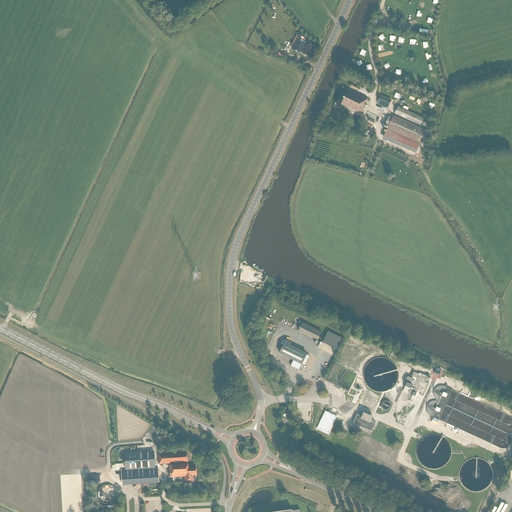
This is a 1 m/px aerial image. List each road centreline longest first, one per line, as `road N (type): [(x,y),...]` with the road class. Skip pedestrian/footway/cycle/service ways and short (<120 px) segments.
road 1 (tertiary): [(254,432),(261,398),(231,328),(231,268),(350,0)]
road 2 (secondary): [(206,427),(0,327)]
